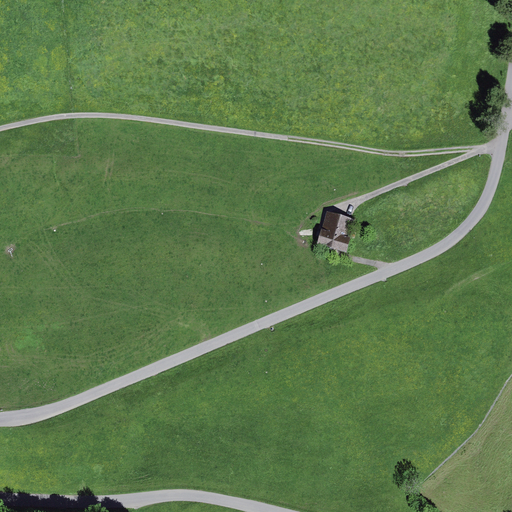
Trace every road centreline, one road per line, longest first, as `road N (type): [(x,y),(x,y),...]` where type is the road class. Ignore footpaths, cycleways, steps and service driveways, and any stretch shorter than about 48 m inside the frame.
road 1 (unclassified): [(511,93),(480,209),(417,260),(33,417),(0,420)]
road 2 (track): [(502,144),(380,152),(82,115),(0,129)]
road 3 (unclassified): [(0,499),(177,495),(275,511)]
road 4 (track): [(502,144),(352,206)]
